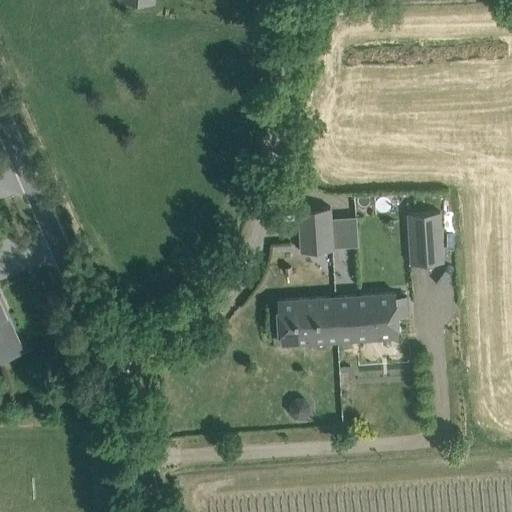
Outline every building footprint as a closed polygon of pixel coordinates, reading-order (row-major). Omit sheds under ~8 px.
[(302,251),(334,249),(331,207),(299,209),(302,251)] [(412,263),(443,261),(440,211),(408,213),(412,263)] [(12,320),(10,315),(0,293),(0,359),(1,360),(2,361),(25,351),(25,350),(20,339),(17,340),(9,321),(12,320)] [(281,343),(301,341),(397,336),(396,317),(395,298),(395,293),(278,300),(281,343)] [(396,317),(408,316),(407,297),(395,298),(396,317)] [(290,403),(290,411),(297,417),(305,417),(310,411),(309,402),(305,397),(296,398),(290,403)]
